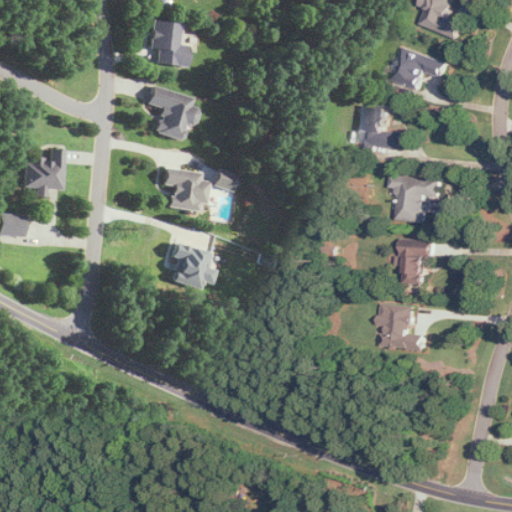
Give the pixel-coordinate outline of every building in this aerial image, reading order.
[(425,25),(463,40),(469,24),(454,18),(460,0),(426,0),(424,6),(432,9),(425,25)] [(154,65),(185,68),(187,47),(178,47),(180,25),(152,22),(149,49),(155,50),(154,65)] [(424,90),(429,72),(447,78),(452,62),(407,49),(397,81),(424,90)] [(192,99),(151,87),(146,105),(161,109),(153,134),(181,142),(186,124),(195,127),(199,111),(190,108),(192,99)] [(394,108),(370,107),(368,148),(408,150),(409,133),(393,132),(394,108)] [(61,191),(63,151),(48,150),(48,160),(24,159),(22,188),(33,189),(33,197),(44,198),(45,191),(61,191)] [(201,173),(164,170),(162,186),(170,187),(168,209),(199,212),(199,204),(207,205),(209,182),(200,181),(201,173)] [(212,188),(233,192),(236,176),(216,171),(212,188)] [(432,223),(433,206),(445,207),(446,180),(396,176),(395,189),(405,190),(403,221),(432,223)] [(165,268),(176,271),(173,283),(200,291),(202,284),(211,286),(216,271),(206,268),(210,255),(188,249),(189,248),(172,244),(165,268)] [(439,249),(408,248),(407,284),(432,284),(433,258),(439,258),(439,249)] [(430,351),(431,336),(417,335),(419,306),(385,304),(384,325),(389,326),(388,349),(430,351)]
